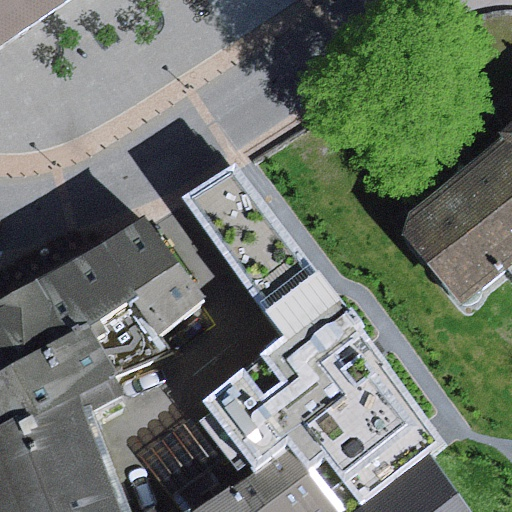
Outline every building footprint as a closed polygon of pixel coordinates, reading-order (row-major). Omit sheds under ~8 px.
[(0,0),(0,33),(48,0),(0,0)] [(511,133),(463,176),(410,222),(472,294),(511,258),(511,133)] [(259,462),(286,442),(291,448),(304,466),(324,452),(363,503),(428,455),(444,443),(236,164),(187,200),(290,339),(272,352),(209,399),(218,409),(203,420),(239,468),(254,456),(259,462)] [(196,297),(144,224),(43,283),(0,307),(0,423),(14,415),(19,425),(80,391),(84,401),(117,386),(113,377),(171,351),(158,330),(196,297)] [(0,511),(122,511),(84,401),(80,391),(19,425),(14,415),(0,423),(0,511)] [(338,511),(304,466),(291,448),(198,511),(338,511)] [(466,511),(428,455),(363,503),(351,511),(466,511)]
